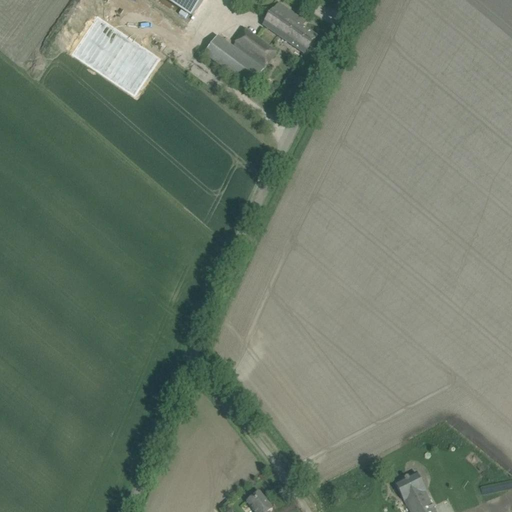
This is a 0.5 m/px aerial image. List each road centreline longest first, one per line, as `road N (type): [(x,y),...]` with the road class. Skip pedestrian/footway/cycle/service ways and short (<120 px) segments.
road 1 (unclassified): [(192,358),(259,187),(346,0)]
road 2 (unclassified): [(307,511),(192,358)]
road 3 (unclassified): [(128,511),(192,358)]
